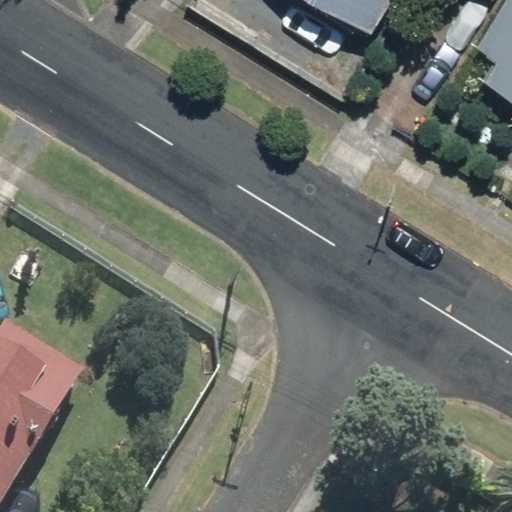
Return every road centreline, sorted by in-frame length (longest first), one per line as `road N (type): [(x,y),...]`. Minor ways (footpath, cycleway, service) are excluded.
road 1 (residential): [(385,277),(0,40)]
road 2 (residential): [(242,511),(385,277)]
road 3 (residential): [(511,352),(385,277)]
